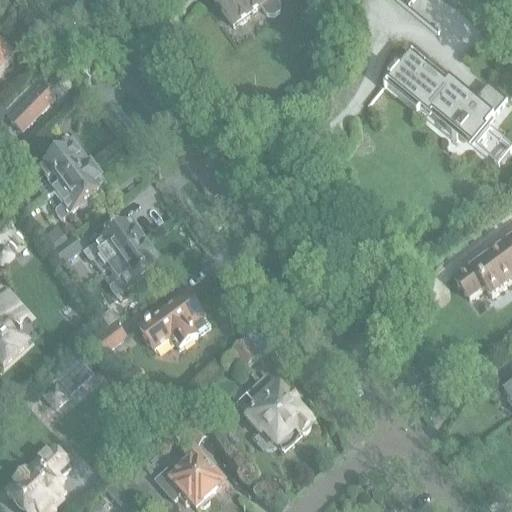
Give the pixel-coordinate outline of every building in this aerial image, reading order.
[(211,0),(234,31),(261,11),(267,19),(274,20),(280,15),(281,9),(275,0),(211,0)] [(393,0),(413,16),(426,0),(393,0)] [(0,77),(14,63),(0,49),(0,77)] [(430,118),(433,114),(462,138),(468,130),(478,139),(507,104),(487,87),(474,103),(449,82),(443,89),(408,60),(398,72),(397,70),(388,81),(390,82),(389,83),(430,118)] [(21,135),(31,125),(54,102),(43,91),(10,124),(21,135)] [(55,197),(92,170),(72,142),(56,154),(59,157),(38,172),(48,185),(37,193),(45,203),(54,197),(55,197)] [(92,170),(55,197),(63,209),(57,213),(56,216),(57,219),(62,225),(107,191),(92,170)] [(109,273),(147,245),(137,231),(138,231),(132,222),(84,257),(90,265),(92,266),(94,265),(102,276),(108,272),(109,273)] [(491,301),(511,286),(511,240),(508,243),(509,245),(472,272),(471,271),(454,284),(469,304),(485,293),(491,301)] [(80,254),(72,244),(57,254),(65,266),(80,254)] [(116,301),(164,266),(158,258),(156,259),(147,245),(109,273),(118,285),(111,290),(110,294),(116,301)] [(18,266),(13,262),(14,259),(6,251),(3,251),(0,253),(0,267),(2,270),(5,270),(9,274),(18,266)] [(0,368),(3,371),(29,348),(13,331),(27,319),(5,295),(0,300),(0,368)] [(179,356),(212,332),(188,298),(138,335),(155,358),(171,346),(179,356)] [(112,327),(130,314),(126,309),(115,315),(112,312),(106,317),(112,327)] [(126,342),(117,328),(93,344),(103,357),(126,342)] [(233,355),(249,372),(261,360),(246,344),(233,355)] [(245,423),(260,440),(255,444),(266,455),(273,456),(276,453),(279,456),(298,439),(301,442),(315,429),(297,409),(299,407),(292,399),(289,401),(277,387),(274,390),(269,385),(259,394),(264,399),(255,407),(259,412),(245,423)] [(43,401),(56,414),(69,402),(57,389),(54,392),(53,392),(43,401)] [(176,425),(165,434),(177,447),(187,438),(195,448),(205,440),(193,426),(187,419),(177,427),(176,425)] [(134,463),(155,444),(143,431),(122,450),(134,463)] [(168,484),(162,490),(177,507),(184,500),(194,511),(199,511),(200,511),(201,511),(210,511),(213,510),(213,506),(210,502),(227,487),(192,449),(181,458),(184,462),(164,479),(168,484)] [(6,496),(21,511),(54,511),(84,485),(62,461),(63,456),(59,452),(55,452),(27,477),(21,477),(15,482),(15,488),(6,496)] [(122,511),(128,511),(135,506),(117,487),(107,496),(122,511)]
